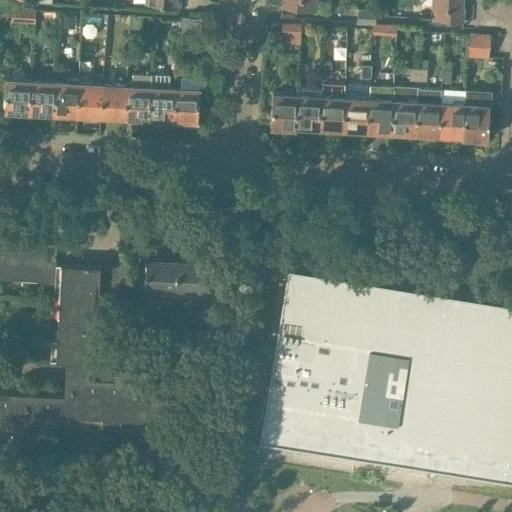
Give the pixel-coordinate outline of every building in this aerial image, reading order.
[(282,0),(281,6),(310,10),(311,0),(282,0)] [(462,5),(462,0),(431,0),(431,5),(435,5),(434,18),(463,19),(464,5),(462,5)] [(11,19),(34,21),(35,8),(12,6),(11,19)] [(375,7),(374,7),(357,6),(356,20),(375,22),(375,7)] [(61,14),(61,26),(75,27),(76,15),(61,14)] [(178,30),(200,32),(201,17),(179,16),(178,30)] [(281,33),(300,34),(301,22),(282,20),(281,33)] [(469,32),(468,43),(490,44),(491,33),(469,32)] [(489,55),(490,44),(468,43),(468,54),(489,55)] [(322,74),(323,61),(314,60),(314,73),(322,74)] [(331,61),(323,61),(322,74),(331,74),(331,61)] [(370,76),(371,63),(362,63),(362,76),(370,76)] [(4,109),(7,109),(7,113),(17,113),(17,110),(29,110),(31,77),(20,76),(21,66),(6,65),(4,109)] [(418,79),(418,66),(410,66),(410,79),(418,79)] [(428,67),(418,66),(418,79),(427,80),(428,67)] [(443,67),(442,81),(451,81),(452,68),(443,67)] [(151,72),(151,83),(149,117),(172,119),(174,85),(169,84),(170,73),(151,72)] [(52,112),(77,113),(78,79),(79,79),(80,76),(67,75),(66,79),(55,78),(52,112)] [(172,119),(184,119),(183,123),(193,123),(194,120),(197,120),(200,77),(180,75),(179,85),(174,85),(172,119)] [(55,78),(31,77),(29,110),(52,112),(55,78)] [(78,79),(77,113),(101,115),(103,81),(79,79),(78,79)] [(127,82),(125,116),(149,117),(151,83),(138,83),(138,79),(126,79),(126,82),(127,82)] [(127,82),(126,82),(103,81),(101,115),(125,116),(127,82)] [(370,81),(369,95),(367,129),(391,131),(393,97),(393,84),(394,83),(370,81)] [(393,84),(393,97),(391,131),(415,132),(417,98),(417,86),(393,84)] [(296,125),(319,126),(321,92),(321,86),(297,85),(297,91),(295,127),(296,127),(296,125)] [(417,98),(415,132),(439,133),(441,99),(442,87),(417,86),(417,98)] [(441,99),(439,133),(462,135),(461,136),(463,136),(465,101),(465,89),(442,87),(441,99)] [(479,92),(479,89),(465,89),(465,101),(463,136),(487,138),(490,92),(479,92)] [(295,127),(297,91),(273,90),(271,126),(295,127)] [(345,94),(321,92),(319,126),(343,128),(345,94)] [(369,95),(345,94),(343,128),(367,129),(369,95)] [(0,431),(60,434),(61,420),(73,421),(73,416),(171,420),(172,380),(95,376),(99,288),(121,289),(122,264),(120,264),(120,265),(55,261),(57,242),(0,238),(0,278),(59,281),(55,359),(66,360),(64,394),(0,391),(0,431)] [(144,286),(176,288),(177,258),(145,256),(144,286)] [(210,260),(177,258),(176,288),(208,289),(210,260)] [(511,478),(511,300),(366,277),(287,265),(259,437),(435,466),(511,478)] [(124,302),(119,326),(131,328),(136,305),(124,302)] [(200,319),(195,343),(208,345),(213,322),(200,319)]
